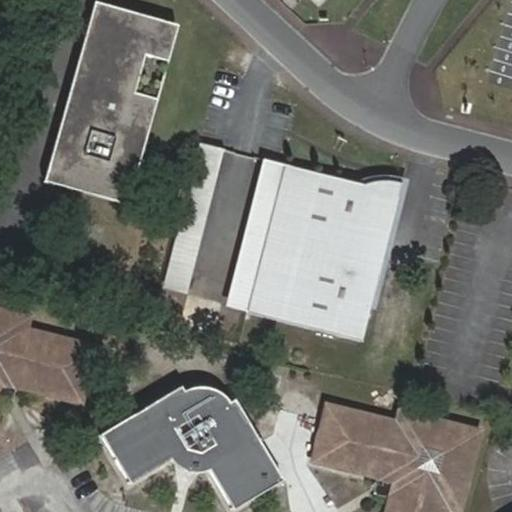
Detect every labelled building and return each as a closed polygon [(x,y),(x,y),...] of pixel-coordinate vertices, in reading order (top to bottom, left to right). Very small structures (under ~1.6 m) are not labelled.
[(58,168),(119,182),(158,47),(97,33),(58,168)] [(167,298),(204,152),(181,146),(144,292),(167,298)] [(248,317),(284,172),(262,167),(225,312),(248,317)] [(364,192),(284,172),(248,317),(361,346),(401,190),(364,192)] [(0,380),(5,378),(76,396),(88,350),(20,333),(23,321),(0,315),(0,380)] [(95,439),(125,489),(166,464),(174,472),(183,477),(197,477),(204,475),(226,511),(234,511),(277,486),(229,404),(223,407),(218,402),(209,397),(199,394),(186,394),(176,397),(172,392),(95,439)] [(389,475),(398,490),(392,511),(442,511),(445,503),(455,506),(473,436),(402,418),(399,428),(330,411),(318,457),(389,475)]
